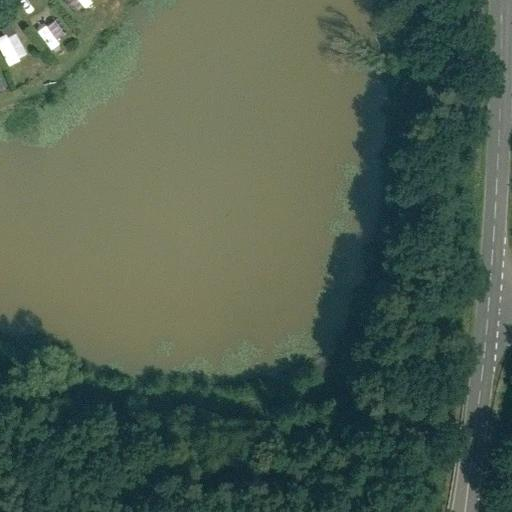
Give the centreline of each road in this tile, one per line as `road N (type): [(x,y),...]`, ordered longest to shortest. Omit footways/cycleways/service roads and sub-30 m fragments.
road 1 (residential): [(502,0),(489,301)]
road 2 (residential): [(489,301),(463,511)]
